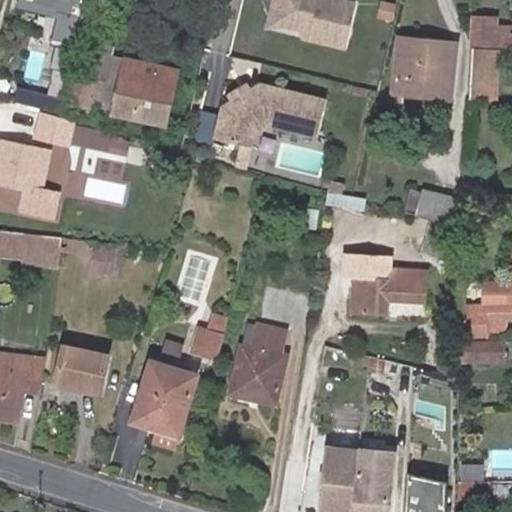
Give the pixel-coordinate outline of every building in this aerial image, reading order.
[(275,0),(269,0),(263,28),(283,25),(273,10),(275,0)] [(275,0),(273,10),(283,25),(302,30),(309,31),(308,39),(341,47),(352,2),(344,0),(275,0)] [(70,42),(76,17),(60,12),(53,37),(70,42)] [(471,18),(469,45),(489,46),(490,19),(471,18)] [(490,19),(489,46),(507,47),(507,29),(496,28),(497,19),(490,19)] [(87,21),(83,40),(107,46),(111,27),(87,21)] [(302,30),(300,37),(308,39),(309,31),(302,30)] [(455,44),(397,38),(393,77),(391,99),(401,101),(402,95),(449,100),(455,44)] [(83,40),(79,39),(63,111),(93,118),(109,47),(107,46),(83,40)] [(494,97),(497,51),(473,49),(471,96),(494,97)] [(126,59),(112,113),(166,124),(177,71),(126,59)] [(243,82),(224,93),(228,100),(247,89),(243,82)] [(228,100),(218,105),(209,137),(236,145),(246,148),(251,132),(266,122),(313,136),(323,102),(257,84),(247,89),(228,100)] [(79,120),(41,111),(32,147),(0,139),(0,184),(24,191),(20,209),(57,218),(64,192),(45,188),(55,147),(71,151),(79,120)] [(231,163),(241,166),(246,148),(236,145),(231,163)] [(460,226),(461,201),(461,197),(424,187),(417,214),(431,218),(455,225),(460,226)] [(315,209),(303,208),(301,228),(313,229),(315,209)] [(455,225),(431,218),(420,252),(445,259),(455,225)] [(25,231),(0,227),(0,256),(22,260),(25,231)] [(58,249),(60,235),(25,231),(22,260),(57,264),(58,249)] [(96,240),(60,235),(58,249),(94,254),(96,240)] [(111,242),(96,240),(94,254),(92,274),(106,276),(111,242)] [(393,254),(342,253),(341,279),(351,279),(350,312),(388,313),(388,301),(425,302),(426,268),(393,267),(393,254)] [(511,299),(464,299),(464,334),(486,335),(486,332),(494,333),(495,317),(511,317),(511,299)] [(220,332),(224,316),(212,313),(208,329),(220,332)] [(241,343),(232,386),(254,390),(253,395),(275,399),(285,353),(290,331),(255,324),(254,330),(251,345),(241,343)] [(214,360),(220,332),(208,329),(195,326),(189,354),(214,360)] [(65,343),(56,382),(72,387),(73,381),(101,387),(109,354),(65,343)] [(501,344),(459,344),(459,361),(501,362),(501,344)] [(21,392),(37,392),(40,358),(7,355),(5,369),(0,368),(0,419),(16,421),(21,392)] [(177,432),(190,391),(186,391),(192,372),(152,360),(133,419),(177,432)] [(254,390),(232,386),(231,391),(253,395),(254,390)] [(161,440),(185,447),(188,436),(164,429),(161,440)] [(351,511),(358,448),(329,445),(321,511),(351,511)] [(386,511),(393,452),(358,447),(358,448),(351,511),(386,511)] [(406,476),(403,511),(444,511),(445,487),(406,476)] [(511,485),(491,486),(490,501),(511,501),(511,485)] [(491,486),(456,486),(456,501),(490,501),(491,486)]
